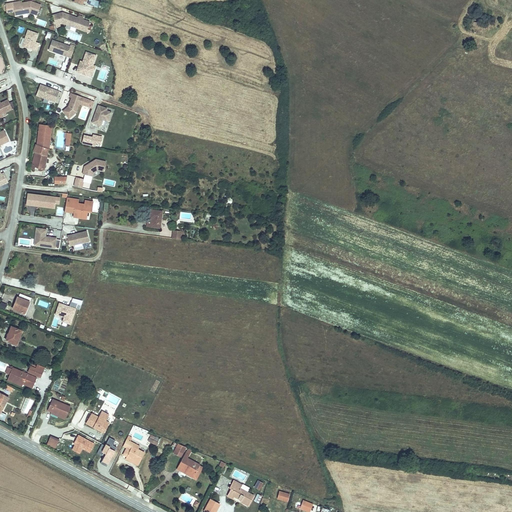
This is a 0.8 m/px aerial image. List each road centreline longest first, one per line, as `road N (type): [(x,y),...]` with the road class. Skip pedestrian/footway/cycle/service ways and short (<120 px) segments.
road 1 (secondary): [(150,511),(0,431)]
road 2 (unclassified): [(10,233),(26,130),(14,68)]
